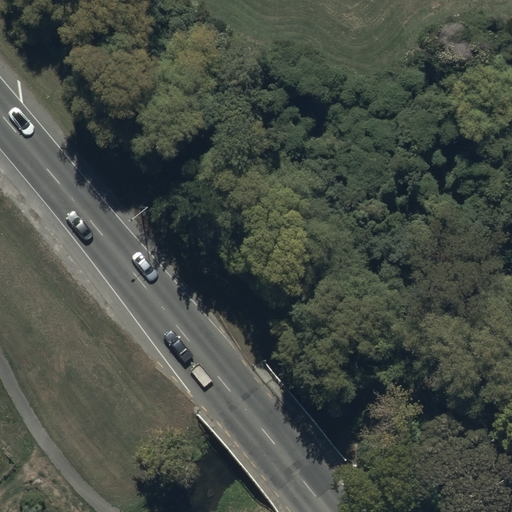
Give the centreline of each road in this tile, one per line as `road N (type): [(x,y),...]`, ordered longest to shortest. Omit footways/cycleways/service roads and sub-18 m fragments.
road 1 (primary): [(230,390),(0,114)]
road 2 (primary): [(230,390),(331,511)]
